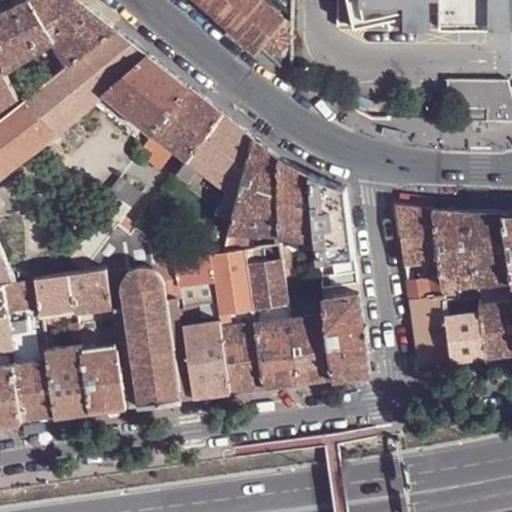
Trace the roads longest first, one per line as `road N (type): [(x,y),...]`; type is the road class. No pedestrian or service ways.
road 1 (residential): [(412,406),(0,462)]
road 2 (trunk): [(511,453),(128,511)]
road 3 (tertiary): [(361,156),(287,119),(138,0)]
road 4 (residential): [(412,406),(361,156)]
road 5 (tertiary): [(511,173),(400,169),(361,156)]
